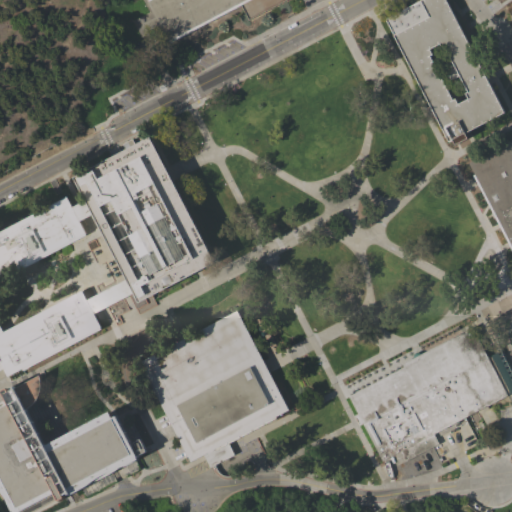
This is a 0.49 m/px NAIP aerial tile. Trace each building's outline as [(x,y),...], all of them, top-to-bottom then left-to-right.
[(286,0),(250,20),(242,5),(170,43),(160,24),(157,26),(148,31),(144,24),(153,19),(156,17),(148,1),(149,1),(148,0),(286,0)] [(446,0),(504,112),(465,133),(468,138),(455,145),(453,140),(448,142),(393,35),(394,35),(385,19),(420,0),(446,0)] [(73,178),(132,147),(151,138),(169,173),(216,263),(197,273),(152,297),(146,300),(139,304),(138,302),(134,295),(130,288),(128,284),(126,280),(90,210),(88,206),(73,178)] [(511,251),(473,175),(474,174),(468,163),(511,140),(511,251)] [(0,369),(1,369),(6,376),(20,369),(21,370),(100,329),(94,315),(91,309),(89,306),(86,301),(81,292),(80,293),(53,307),(49,309),(46,310),(2,331),(0,329),(0,277),(84,233),(76,218),(74,214),(65,196),(0,230),(0,369)] [(287,410),(275,417),(275,418),(256,429),(227,443),(232,455),(208,467),(202,455),(190,461),(138,362),(179,341),(185,337),(188,335),(190,339),(198,334),(196,331),(205,326),(235,310),(265,367),(287,410)] [(361,423),(357,424),(355,420),(352,415),(356,413),(346,395),(471,326),(487,356),(500,350),(502,349),(505,354),(508,361),(511,369),(511,392),(486,405),(487,408),(478,413),(477,410),(433,433),(438,443),(406,460),(401,450),(381,460),(361,423)] [(374,381),(414,358),(409,349),(369,373),(374,381)] [(12,511),(0,489),(0,402),(5,400),(1,391),(6,388),(8,391),(11,390),(14,387),(38,375),(40,384),(40,392),(36,399),(32,405),(26,409),(45,445),(108,412),(111,418),(115,416),(135,455),(137,459),(66,496),(58,501),(54,494),(18,511),(12,511)]
